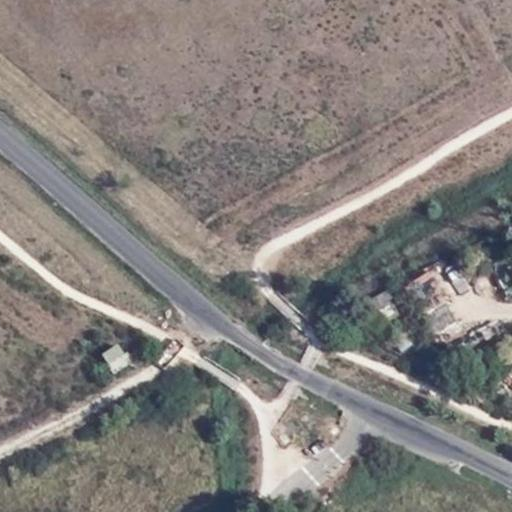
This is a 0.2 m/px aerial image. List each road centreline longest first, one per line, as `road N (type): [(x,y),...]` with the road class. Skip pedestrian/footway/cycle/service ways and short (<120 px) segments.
road 1 (unclassified): [(511,475),(269,357),(0,139)]
road 2 (track): [(193,355),(177,356),(0,451)]
road 3 (track): [(313,477),(264,409),(193,355)]
